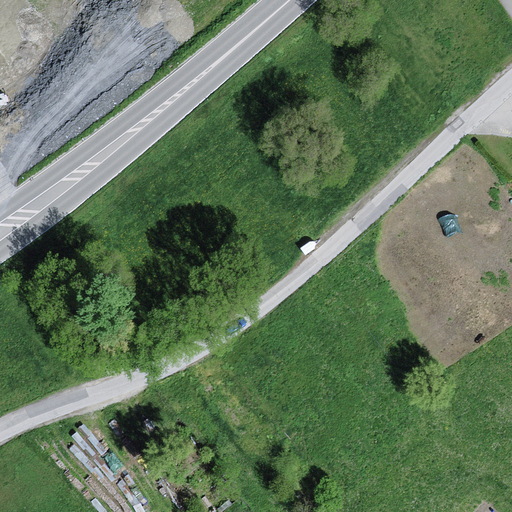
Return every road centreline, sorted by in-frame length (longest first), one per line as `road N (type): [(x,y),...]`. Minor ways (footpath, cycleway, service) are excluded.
road 1 (residential): [(511,90),(252,319),(170,372),(0,436)]
road 2 (tertiary): [(0,231),(288,0)]
